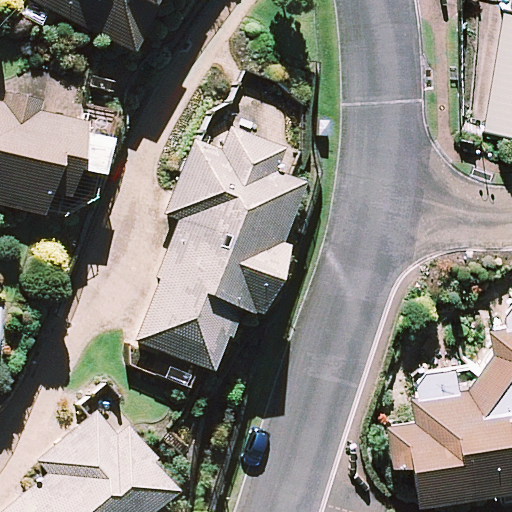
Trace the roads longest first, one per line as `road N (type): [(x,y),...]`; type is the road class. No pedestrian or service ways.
road 1 (residential): [(0,461),(80,346),(155,120),(237,0)]
road 2 (residential): [(279,511),(376,212)]
road 3 (residential): [(376,212),(390,35),(384,0)]
road 4 (residential): [(511,210),(376,212)]
